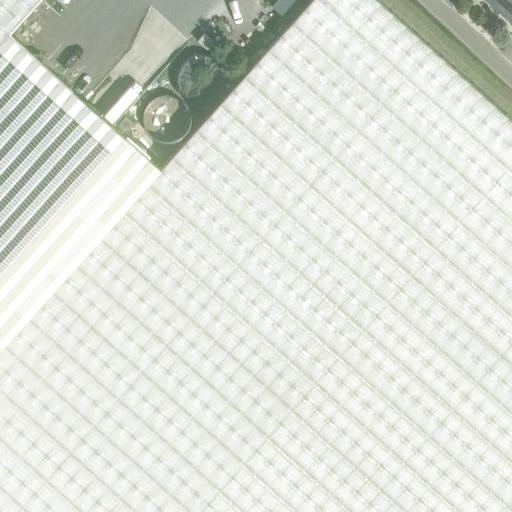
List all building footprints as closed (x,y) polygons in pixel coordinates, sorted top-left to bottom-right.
[(0,511),(511,511),(511,120),(377,0),(309,0),(307,3),(288,23),(161,165),(0,346),(0,511)] [(0,0),(0,43),(11,31),(38,0),(0,0)] [(303,0),(277,0),(271,7),(288,23),(307,3),(303,0)] [(511,0),(491,0),(511,18),(511,0)] [(0,346),(161,165),(49,65),(50,63),(49,58),(43,52),(37,52),(36,53),(11,31),(0,43),(0,346)] [(204,32),(197,40),(206,48),(213,40),(204,32)]
